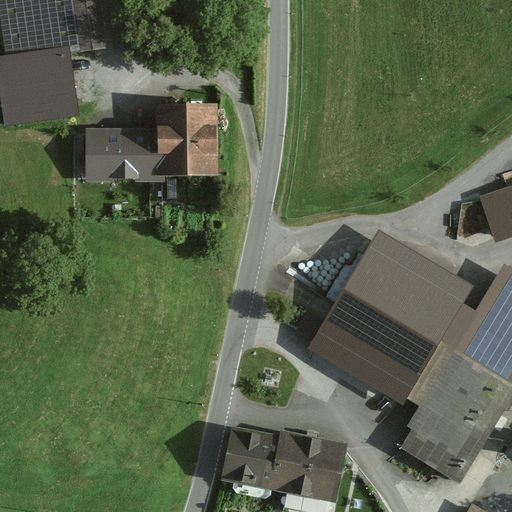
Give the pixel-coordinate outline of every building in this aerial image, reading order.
[(105,53),(98,0),(0,0),(0,38),(4,66),(71,58),(105,53)] [(79,120),(71,58),(4,66),(0,66),(0,95),(4,130),(79,120)] [(213,176),(215,107),(155,105),(155,135),(106,134),(104,184),(154,185),(155,174),(213,176)] [(511,181),(482,191),(496,238),(511,233),(511,181)] [(405,398),(423,409),(401,447),(462,482),(511,396),(511,269),(506,266),(456,354),(437,343),(466,292),(369,236),(303,351),(400,407),(405,398)] [(280,431),(279,437),(232,428),(221,482),(334,505),(346,444),(280,431)]
